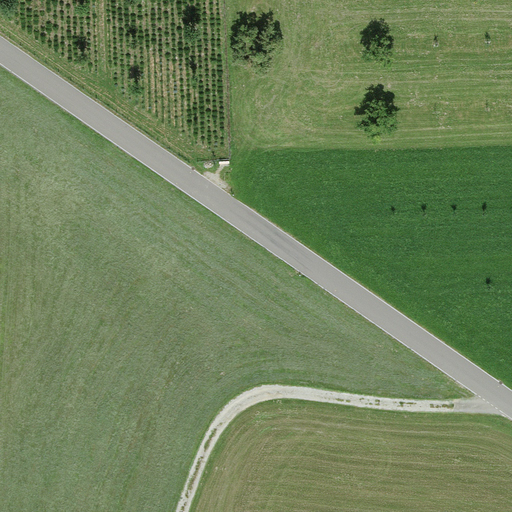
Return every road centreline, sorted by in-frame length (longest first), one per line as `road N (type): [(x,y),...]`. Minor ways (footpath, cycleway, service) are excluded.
road 1 (unclassified): [(0,50),(511,405)]
road 2 (track): [(183,511),(217,426),(265,392),(404,405),(492,405),(499,396)]
